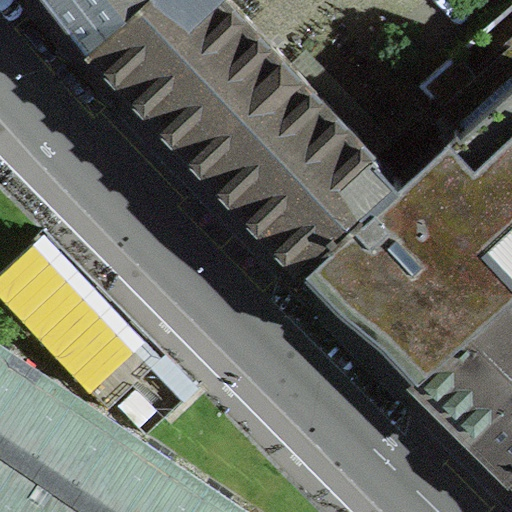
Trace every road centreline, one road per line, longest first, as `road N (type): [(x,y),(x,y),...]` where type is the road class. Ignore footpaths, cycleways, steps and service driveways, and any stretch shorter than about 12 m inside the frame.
road 1 (residential): [(0,61),(446,511)]
road 2 (unknown): [(115,178),(362,0)]
